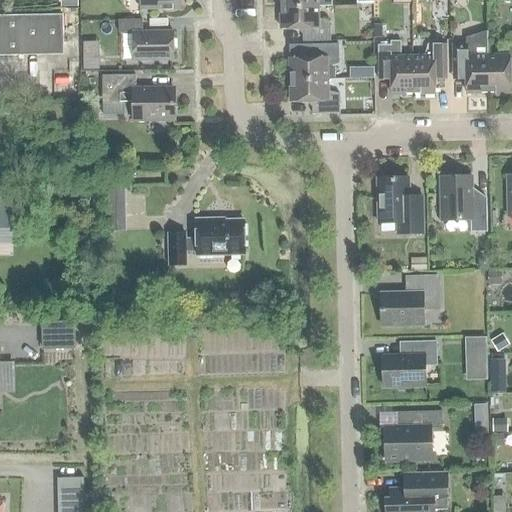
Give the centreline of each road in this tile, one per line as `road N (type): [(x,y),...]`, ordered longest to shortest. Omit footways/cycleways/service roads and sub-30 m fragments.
road 1 (residential): [(343,142),(350,511)]
road 2 (residential): [(228,0),(239,120),(275,144),(343,142)]
road 3 (residential): [(343,142),(511,131)]
